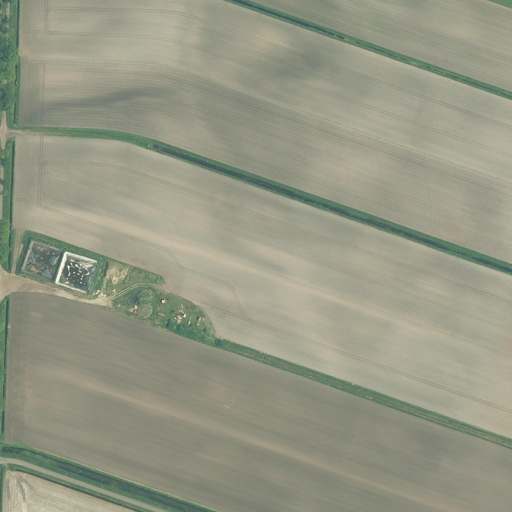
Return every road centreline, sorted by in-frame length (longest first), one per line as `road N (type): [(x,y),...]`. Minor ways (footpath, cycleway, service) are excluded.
road 1 (unclassified): [(0,220),(8,0)]
road 2 (unclassified): [(162,511),(0,461)]
